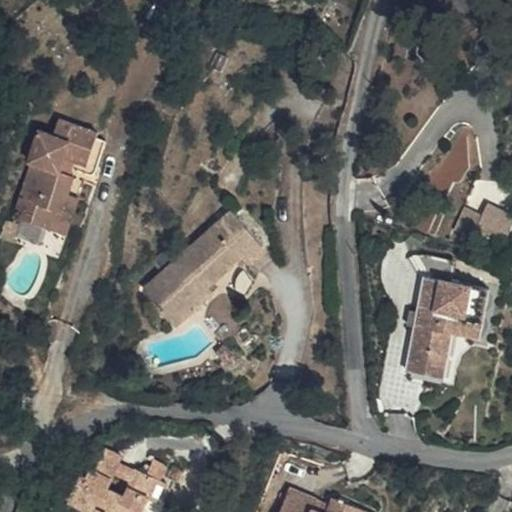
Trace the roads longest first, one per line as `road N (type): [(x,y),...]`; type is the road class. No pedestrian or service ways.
road 1 (residential): [(366,444),(352,372),(345,228),(355,126),(389,0)]
road 2 (residential): [(41,439),(104,411),(176,410),(366,444)]
road 3 (residential): [(366,444),(478,460),(511,455)]
